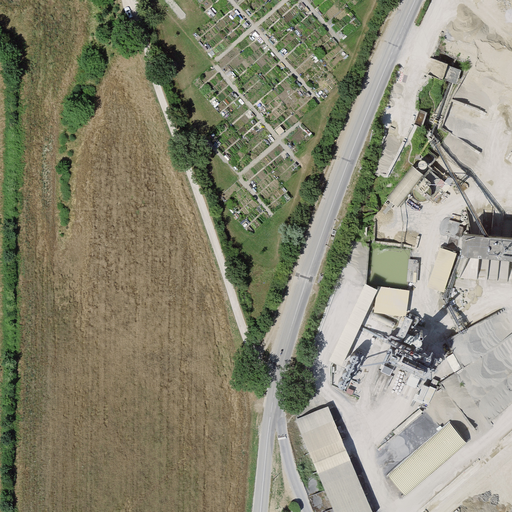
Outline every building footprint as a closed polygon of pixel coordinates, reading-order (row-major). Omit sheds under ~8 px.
[(413,164),(389,197),(399,204),(422,171),(413,164)] [(459,249),(511,254),(511,232),(461,227),(459,249)] [(441,336),(363,290),(329,368),(331,388),(352,404),(360,384),(426,414),(437,393),(441,336)] [(372,511),(330,403),(297,416),(334,511),(372,511)] [(388,472),(406,492),(467,440),(449,420),(388,472)]
